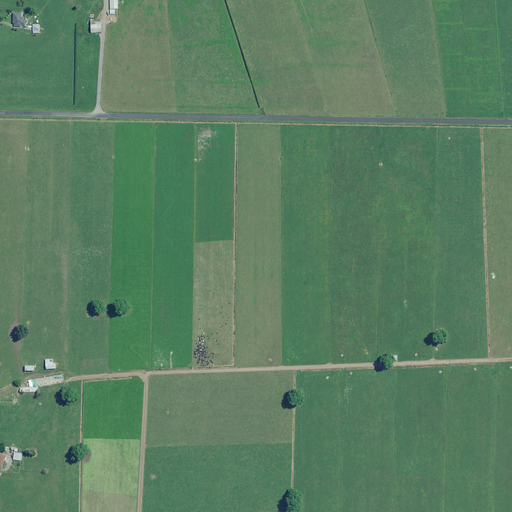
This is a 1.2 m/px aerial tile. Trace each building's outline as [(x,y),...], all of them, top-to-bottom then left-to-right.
[(109,0),(110,9),(110,14),(115,14),(115,9),(118,9),(117,0),(109,0)] [(21,14),(13,13),(12,23),(14,23),(14,26),(21,27),(22,25),(25,25),(26,20),(24,20),(24,17),(21,17),(21,14)] [(101,32),(101,20),(90,20),(91,33),(101,32)] [(53,364),(53,359),(45,360),(45,369),(56,369),(56,364),(53,364)] [(22,453),(14,452),(13,460),(21,461),(22,453)]
